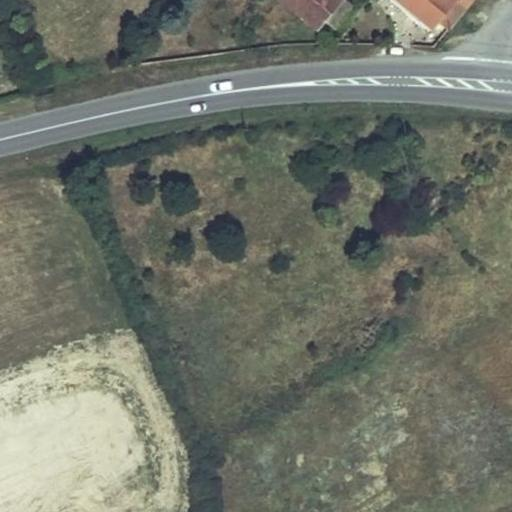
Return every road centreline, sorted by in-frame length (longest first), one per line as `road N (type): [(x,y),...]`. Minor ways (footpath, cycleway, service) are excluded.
road 1 (secondary): [(194,94),(372,90),(511,100)]
road 2 (secondary): [(439,68),(332,69),(194,94)]
road 3 (secondary): [(0,139),(194,94)]
